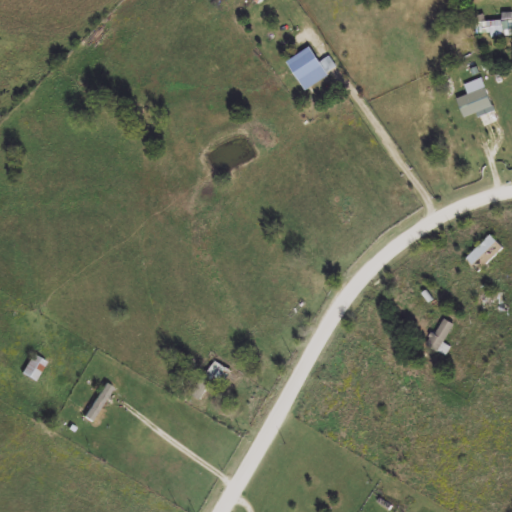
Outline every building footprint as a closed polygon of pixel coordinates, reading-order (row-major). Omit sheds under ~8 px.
[(511,34),(511,17),(486,17),(486,15),(474,15),(474,35),(511,34)] [(299,81),(306,77),(310,84),(336,69),(329,58),(321,63),(314,50),(290,64),(299,81)] [(459,98),(466,118),(494,107),(487,88),(459,98)] [(466,259),(479,273),(505,248),(492,234),(466,259)] [(480,301),(495,308),(500,298),(485,291),(480,301)] [(444,339),(456,329),(449,321),(428,339),(442,357),(452,349),(444,339)] [(46,361),(32,353),(20,374),(35,382),(46,361)] [(231,372),(214,359),(190,393),(201,401),(215,382),(221,386),(231,372)]
